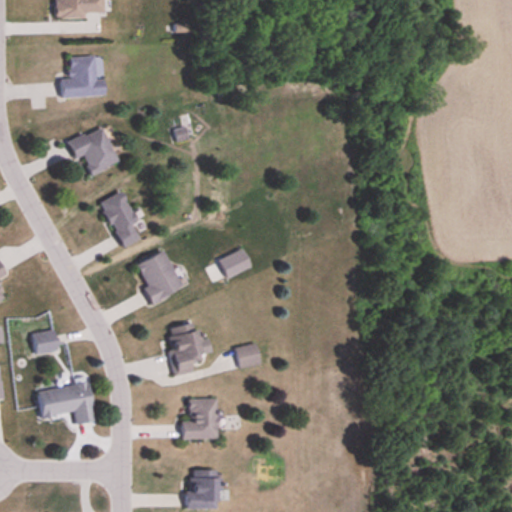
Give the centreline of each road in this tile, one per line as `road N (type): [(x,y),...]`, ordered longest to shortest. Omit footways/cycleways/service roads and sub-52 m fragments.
road 1 (residential): [(122,511),(125,391),(117,363),(18,177),(0,106)]
road 2 (residential): [(121,468),(0,470)]
